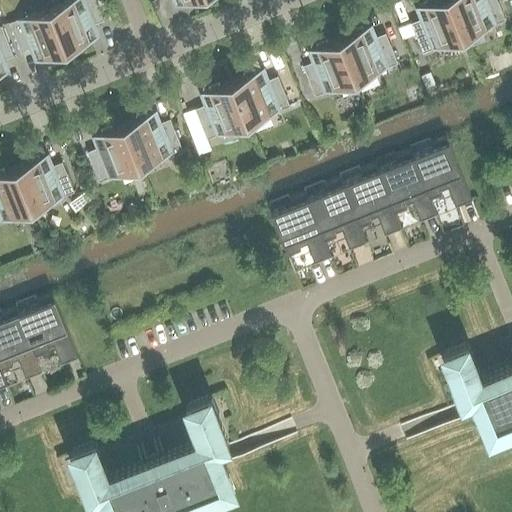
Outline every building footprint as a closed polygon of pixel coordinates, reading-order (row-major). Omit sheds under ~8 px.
[(95,0),(65,0),(50,6),(67,48),(89,39),(85,27),(103,20),(95,0)] [(422,52),(463,36),(449,0),(430,0),(424,3),(429,15),(410,22),(422,52)] [(449,0),(463,36),(505,19),(496,0),(449,0)] [(67,48),(50,6),(9,22),(21,52),(39,45),(44,57),(67,48)] [(0,60),(13,55),(1,25),(0,25),(0,60)] [(339,37),(356,79),(397,62),(385,32),(366,40),(362,28),(339,37)] [(316,46),(321,58),(303,65),(314,95),(356,79),(339,37),(316,46)] [(254,71),(231,80),(248,122),(289,105),(277,75),(259,82),(254,71)] [(433,79),(424,83),(429,92),(437,89),(433,79)] [(207,138),(248,122),(231,80),(209,89),(213,100),(195,108),(207,138)] [(146,113),(123,122),(140,165),(181,148),(169,118),(151,125),(146,113)] [(99,181),(140,165),(123,122),(101,131),(106,143),(87,151),(99,181)] [(411,150),(430,197),(441,193),(440,190),(447,187),(455,205),(471,199),(446,136),(411,150)] [(376,164),(395,211),(406,207),(405,204),(412,201),(419,219),(436,213),(430,197),(411,150),(376,164)] [(38,156),(15,165),(32,208),(74,191),(62,161),(43,168),(38,156)] [(340,178),(359,225),(371,221),(370,218),(377,215),(384,233),(401,227),(395,211),(376,164),(340,178)] [(0,220),(32,208),(15,165),(0,171),(0,220)] [(340,178),(305,192),(324,239),(336,235),(334,232),(342,229),(349,247),(365,241),(359,225),(340,178)] [(269,206),(294,269),(295,269),(289,254),(300,249),(299,246),(306,243),(314,261),(330,255),(324,239),(305,192),(269,206)] [(16,307),(35,354),(47,350),(46,347),(53,344),(60,362),(77,356),(52,293),(16,307)] [(42,370),(35,354),(16,307),(0,313),(0,368),(0,369),(12,364),(11,361),(18,358),(25,376),(42,370)] [(511,344),(509,346),(511,354),(511,364),(481,377),(467,342),(443,352),(462,400),(473,396),(484,423),(490,438),(511,429),(511,344)] [(70,450),(89,498),(95,496),(101,511),(102,511),(96,496),(101,494),(107,511),(189,511),(188,508),(234,490),(217,447),(229,443),(210,395),(186,404),(199,439),(165,453),(158,436),(152,438),(157,449),(146,453),(141,442),(136,444),(143,462),(108,475),(94,441),(70,450)]
